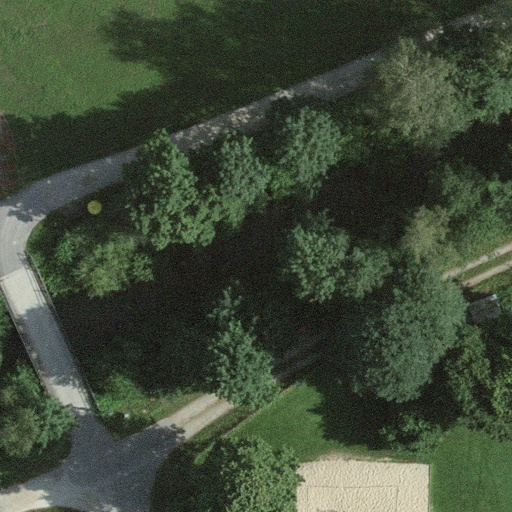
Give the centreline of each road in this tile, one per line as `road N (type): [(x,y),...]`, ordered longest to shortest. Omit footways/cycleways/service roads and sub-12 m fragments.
road 1 (track): [(0,222),(84,178),(377,71),(511,11)]
road 2 (track): [(511,260),(359,328),(107,473)]
road 3 (unclassified): [(124,511),(0,259)]
